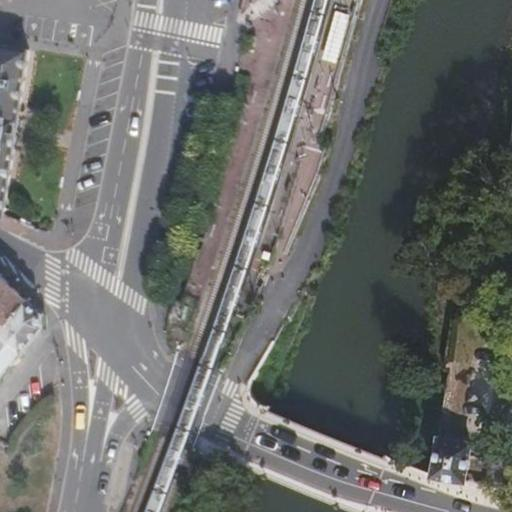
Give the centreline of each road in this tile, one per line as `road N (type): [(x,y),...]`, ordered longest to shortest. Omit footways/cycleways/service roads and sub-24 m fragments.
road 1 (unclassified): [(382,0),(363,94),(326,191),(221,420)]
road 2 (secondary): [(118,335),(157,52)]
road 3 (secondary): [(157,52),(84,303)]
road 4 (secondary): [(459,511),(221,420)]
road 5 (secondary): [(88,468),(84,303)]
road 6 (secondary): [(88,468),(118,335)]
